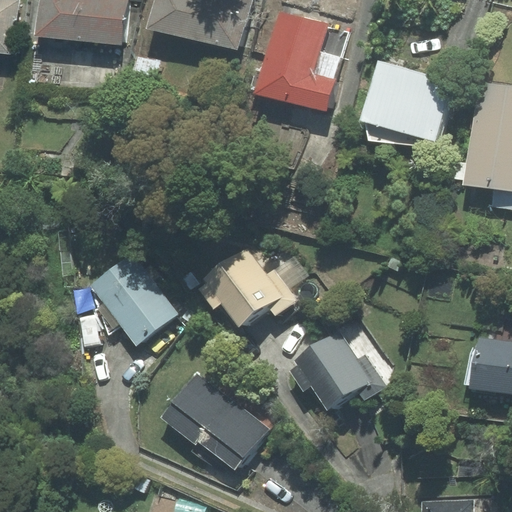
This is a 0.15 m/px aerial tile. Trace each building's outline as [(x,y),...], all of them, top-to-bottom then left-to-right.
[(32,0),(0,0),(0,55),(24,59),(32,0)] [(141,0),(50,0),(45,34),(138,49),(141,0)] [(267,0),(169,0),(162,28),(255,52),(267,0)] [(339,26),(289,15),(272,93),(347,109),(353,81),(328,76),(339,26)] [(468,78),(398,59),(381,119),(450,139),(468,78)] [(511,85),(492,86),(481,185),(511,188),(511,85)] [(287,318),(312,299),(273,246),(224,282),(255,325),(279,308),(287,318)] [(149,350),(194,312),(143,250),(97,288),(149,350)] [(308,360),(311,364),(299,372),(314,393),(326,384),(344,410),(385,380),(349,330),(308,360)] [(511,394),(511,337),(491,335),(484,391),(511,394)] [(248,473),(285,424),(208,366),(170,416),(248,473)] [(429,511),(486,511),(486,494),(429,495),(429,511)]
